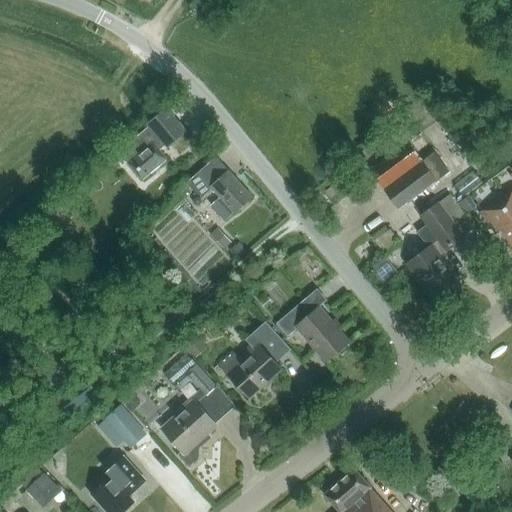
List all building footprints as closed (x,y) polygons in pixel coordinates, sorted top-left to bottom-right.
[(166,148),(186,132),(167,109),(147,125),(148,127),(120,151),(129,162),(127,163),(142,181),(168,160),(160,150),(164,146),(166,148)] [(374,154),(381,162),(416,136),(408,125),(382,145),(374,133),(353,149),(362,162),(374,154)] [(432,155),(421,164),(407,145),(370,172),(399,211),(447,175),(432,155)] [(251,202),(249,200),(252,197),(229,171),(227,173),(223,168),(225,166),(216,157),(189,182),(203,197),(212,189),(220,198),(213,204),(213,208),(223,219),(227,220),(237,210),(239,212),(251,202)] [(511,190),(506,195),(505,194),(480,212),(496,234),(501,230),(511,245),(511,190)] [(439,256),(463,237),(474,229),(449,195),(420,217),(426,225),(415,233),(427,249),(406,265),(431,299),(457,280),(439,256)] [(460,204),(467,215),(476,210),(468,199),(460,204)] [(231,243),(216,227),(208,234),(223,250),(231,243)] [(238,258),(246,251),(238,242),(231,250),(238,258)] [(306,247),(296,251),(298,261),(309,263),(314,255),(306,247)] [(325,362),(349,342),(319,307),(312,313),(303,302),(277,324),(288,336),(297,328),(325,362)] [(0,349),(19,334),(0,309),(0,349)] [(220,364),(229,374),(227,375),(249,399),(282,369),(276,363),(291,350),(266,322),(261,326),(246,340),(249,344),(236,356),(233,352),(220,364)] [(206,349),(195,337),(185,346),(195,358),(206,349)] [(196,365),(186,375),(191,380),(198,389),(205,397),(216,387),(196,365)] [(96,393),(87,380),(57,402),(67,415),(96,393)] [(121,402),(130,412),(139,406),(139,399),(132,392),(121,402)] [(162,426),(162,427),(183,451),(179,455),(177,454),(176,455),(191,471),(192,470),(191,469),(190,468),(199,460),(199,443),(198,442),(207,433),(214,427),(216,429),(216,428),(214,425),(196,405),(193,402),(185,409),(164,428),(162,426)] [(145,434),(120,405),(104,419),(129,448),(145,434)] [(489,442),(477,456),(494,471),(506,457),(489,442)] [(122,511),(134,502),(129,496),(145,482),(123,457),(106,473),(110,477),(91,494),(106,511),(122,511)] [(390,511),(370,489),(371,488),(354,469),(324,495),(339,511),(390,511)] [(28,489),(26,490),(37,501),(55,483),(44,473),(43,473),(28,489)]
